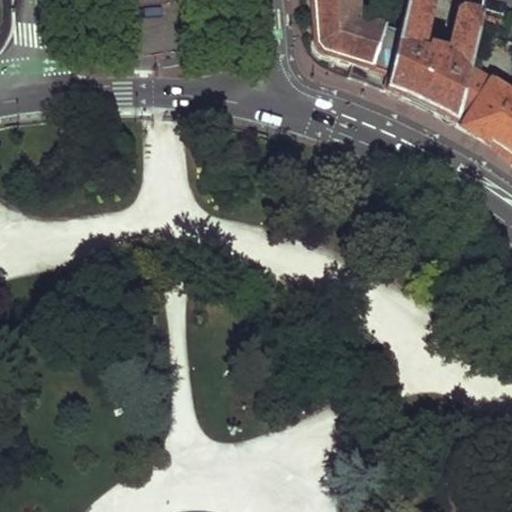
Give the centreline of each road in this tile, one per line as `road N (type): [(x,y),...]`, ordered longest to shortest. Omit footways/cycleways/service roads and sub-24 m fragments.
road 1 (primary): [(291,116),(213,98),(40,94)]
road 2 (primary): [(511,224),(401,154),(291,116)]
road 3 (primary): [(291,116),(258,37),(255,0)]
